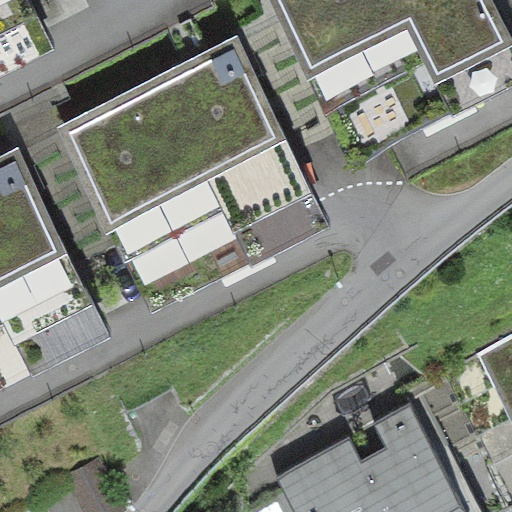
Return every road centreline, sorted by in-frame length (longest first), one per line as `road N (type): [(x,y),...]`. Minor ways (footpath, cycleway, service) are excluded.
road 1 (residential): [(144,511),(226,415),(326,323),(511,179)]
road 2 (residential): [(141,0),(0,82)]
